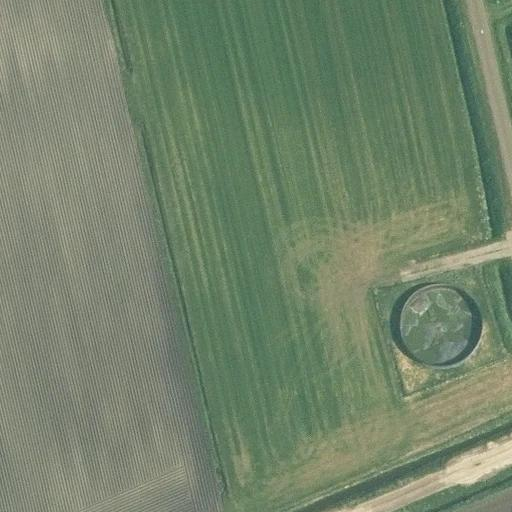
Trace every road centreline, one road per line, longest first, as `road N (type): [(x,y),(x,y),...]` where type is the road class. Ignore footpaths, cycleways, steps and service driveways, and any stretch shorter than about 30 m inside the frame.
road 1 (unclassified): [(511,165),(471,0)]
road 2 (track): [(511,453),(376,511)]
